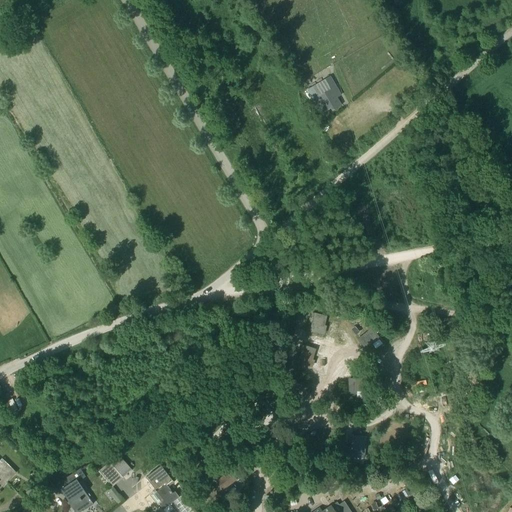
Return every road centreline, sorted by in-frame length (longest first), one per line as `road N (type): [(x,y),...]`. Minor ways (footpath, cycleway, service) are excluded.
road 1 (track): [(268,237),(511,32)]
road 2 (unclassified): [(124,0),(268,237)]
road 3 (track): [(260,286),(511,243)]
road 4 (track): [(260,286),(511,325)]
road 5 (unclassified): [(0,374),(102,327),(211,294)]
road 6 (track): [(399,408),(435,417),(434,461),(460,511)]
